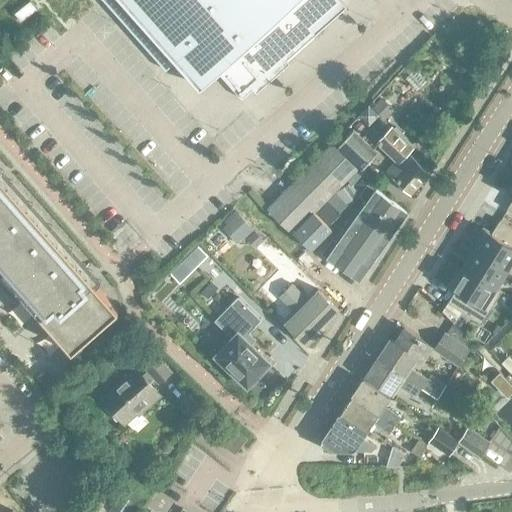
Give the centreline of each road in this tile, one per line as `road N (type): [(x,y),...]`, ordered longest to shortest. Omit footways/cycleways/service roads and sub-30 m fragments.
road 1 (residential): [(292,449),(511,96)]
road 2 (residential): [(267,493),(321,508),(423,498)]
